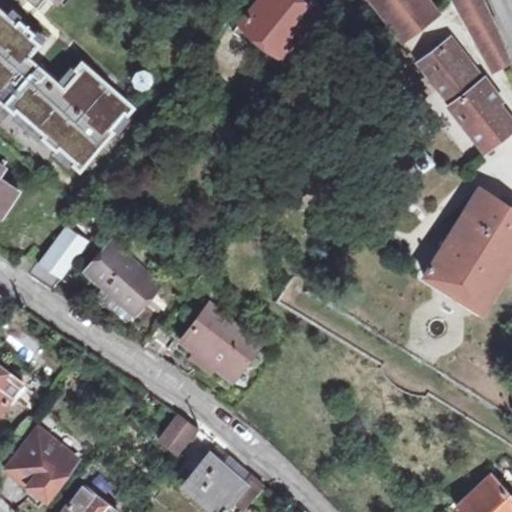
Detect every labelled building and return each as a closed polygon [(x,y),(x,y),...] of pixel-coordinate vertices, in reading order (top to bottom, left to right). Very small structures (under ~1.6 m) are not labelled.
[(317,17),(296,0),(261,0),(235,34),(282,73),(287,66),(281,62),(317,17)] [(349,33),(355,5),(349,0),(341,0),(329,16),(349,33)] [(433,6),(428,0),(372,0),(398,34),(433,6)] [(511,77),(511,74),(505,53),(504,50),(477,0),(451,0),(471,41),(478,45),(499,83),(511,77)] [(8,18),(0,10),(0,102),(15,116),(18,113),(45,137),(42,140),(57,154),(60,151),(75,164),(72,167),(81,175),(116,136),(113,133),(126,118),(129,120),(138,111),(83,63),(76,72),(79,74),(66,88),(32,59),(43,47),(33,39),(36,36),(20,23),(18,26),(8,18)] [(8,18),(18,26),(20,23),(23,19),(14,12),(8,18)] [(36,36),(33,39),(43,47),(48,41),(39,33),(36,36)] [(478,77),(449,39),(419,63),(483,151),(511,128),(511,121),(498,103),(501,100),(482,74),(478,77)] [(144,92),(147,86),(143,78),(137,76),(131,78),(128,84),(129,92),(137,95),(144,92)] [(45,137),(18,113),(15,116),(12,119),(39,143),(42,140),(45,137)] [(75,164),(60,151),(57,154),(55,157),(70,170),(72,167),(75,164)] [(431,163),(422,152),(392,177),(397,182),(412,170),(416,175),(431,163)] [(0,177),(3,173),(0,170),(0,217),(3,220),(18,197),(0,185),(0,177)] [(511,209),(474,187),(425,278),(486,314),(511,266),(511,209)] [(73,223),(50,251),(73,268),(94,240),(73,223)] [(33,274),(44,260),(31,249),(20,263),(33,274)] [(29,279),(53,294),(73,268),(50,251),(44,260),(33,274),(29,279)] [(160,293),(111,251),(83,282),(101,299),(106,294),(136,320),(160,293)] [(208,370),(209,371),(232,386),(257,353),(207,316),(182,351),(194,360),(202,365),(205,360),(212,365),(208,370)] [(179,338),(163,326),(143,351),(160,364),(179,338)] [(202,365),(194,360),(190,366),(204,377),(209,371),(208,370),(212,365),(205,360),(202,365)] [(0,412),(17,390),(0,377),(0,412)] [(193,435),(177,423),(160,446),(175,458),(193,435)] [(73,468),(35,436),(3,474),(41,506),(73,468)] [(244,511),(265,489),(251,477),(245,484),(208,454),(181,485),(214,511),(225,511),(232,505),(240,511),(244,511)] [(511,511),(511,500),(495,481),(459,511),(511,511)] [(109,511),(105,508),(102,511),(81,494),(66,511),(109,511)]
